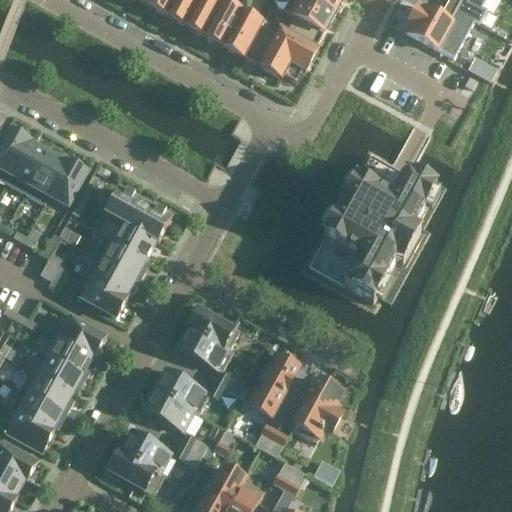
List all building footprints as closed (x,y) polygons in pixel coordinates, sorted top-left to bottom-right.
[(146,8),(165,18),(175,0),(150,0),(147,6),(146,8)] [(175,0),(165,18),(185,29),(200,0),(175,0)] [(200,0),(185,29),(204,40),(223,6),(212,0),(200,0)] [(289,0),(283,13),(295,20),(324,36),(335,16),(306,0),(289,0)] [(306,0),(335,16),(343,0),(306,0)] [(452,0),(448,10),(479,27),(487,13),(482,11),(487,0),(452,0)] [(204,40),(223,50),(242,16),(223,6),(204,40)] [(419,9),(404,35),(453,62),(473,25),(478,28),(479,27),(448,10),(441,21),(419,9)] [(244,60),(260,29),(261,27),(242,16),(223,50),(243,61),(244,60)] [(260,29),(244,60),(260,69),(259,70),(281,82),(283,79),(295,85),(302,73),(304,75),(316,53),(315,52),(324,36),(295,20),(286,36),(279,32),(276,38),(260,29)] [(444,63),(439,71),(457,83),(462,76),(444,63)] [(0,184),(6,188),(29,146),(31,144),(10,133),(0,150),(0,184)] [(6,188),(24,198),(47,156),(29,146),(6,188)] [(44,209),(49,201),(47,200),(66,166),(47,156),(24,198),(44,209)] [(370,158),(308,271),(373,307),(395,266),(402,270),(419,239),(413,235),(435,194),(408,179),(402,176),(370,158)] [(47,200),(49,201),(67,211),(87,175),(67,164),(66,166),(47,200)] [(93,191),(99,181),(92,178),(87,187),(93,191)] [(88,200),(93,191),(87,187),(82,197),(88,200)] [(171,222),(119,193),(105,218),(122,227),(155,245),(157,247),(171,222)] [(83,210),(88,200),(82,197),(77,206),(83,210)] [(78,219),(83,210),(77,206),(71,216),(78,219)] [(122,227),(113,244),(146,263),(155,245),(122,227)] [(58,240),(65,244),(70,234),(64,230),(58,240)] [(13,241),(22,246),(26,240),(16,235),(13,241)] [(26,240),(22,246),(32,252),(35,245),(26,240)] [(104,240),(93,259),(139,285),(146,273),(141,271),(146,263),(113,244),(104,240)] [(46,267),(57,273),(58,274),(63,264),(51,257),(46,267)] [(82,279),(91,284),(92,282),(125,300),(129,294),(133,296),(139,285),(93,259),(82,279)] [(57,273),(46,267),(39,279),(51,285),(57,273)] [(92,282),(91,284),(81,303),(116,322),(127,302),(125,300),(92,282)] [(185,332),(186,332),(228,355),(239,335),(210,319),(211,317),(195,308),(187,324),(189,325),(185,332)] [(2,317),(11,322),(14,315),(6,311),(2,317)] [(11,322),(22,328),(26,322),(14,315),(11,322)] [(59,342),(92,360),(94,361),(105,341),(70,321),(59,342)] [(26,322),(22,328),(34,334),(37,328),(26,322)] [(178,352),(221,376),(221,375),(223,376),(233,358),(228,355),(186,332),(182,341),(184,342),(178,352)] [(59,342),(49,360),(86,381),(92,370),(88,367),(92,360),(59,342)] [(3,348),(0,353),(0,358),(4,361),(9,351),(3,348)] [(251,366),(259,371),(266,359),(257,354),(251,366)] [(248,409),(270,421),(298,371),(290,366),(291,364),(279,357),(278,359),(275,358),(248,409)] [(49,360),(39,378),(38,379),(71,397),(76,390),(80,392),(86,381),(49,360)] [(30,374),(19,393),(65,418),(71,407),(67,405),(71,397),(38,379),(39,378),(30,374)] [(198,418),(208,400),(208,399),(208,398),(166,375),(160,385),(158,384),(153,393),(193,416),(198,418)] [(223,376),(221,375),(221,376),(215,387),(225,393),(242,402),(248,390),(223,376)] [(291,433),(316,447),(323,433),(330,437),(342,416),(335,412),(337,408),(335,406),(342,395),(339,394),(341,391),(328,384),(327,387),(319,382),(291,433)] [(208,399),(208,400),(218,405),(225,393),(215,387),(208,398),(208,399)] [(8,413),(17,418),(18,416),(51,434),(55,427),(59,430),(65,418),(19,393),(8,413)] [(193,416),(153,393),(148,402),(150,403),(144,414),(182,435),(193,416)] [(18,416),(17,418),(7,437),(42,456),(53,435),(51,434),(18,416)] [(254,449),(265,455),(276,434),(266,428),(254,449)] [(213,454),(224,460),(236,439),(225,433),(213,454)] [(276,434),(265,455),(276,461),(287,440),(276,434)] [(124,446),(119,454),(160,476),(170,457),(132,436),(126,447),(124,446)] [(187,437),(181,449),(201,460),(208,448),(187,437)] [(0,470),(24,484),(26,485),(37,464),(2,445),(1,446),(0,445),(0,470)] [(201,460),(181,449),(174,461),(194,472),(201,460)] [(160,476),(119,454),(118,453),(114,460),(112,459),(103,475),(119,484),(121,481),(153,500),(165,479),(160,476)] [(273,487),(283,493),(295,472),(285,466),(273,487)] [(0,470),(0,492),(14,501),(24,484),(0,470)] [(227,511),(242,486),(245,481),(244,480),(243,481),(223,470),(200,511),(227,511)] [(295,472),(283,493),(294,500),(306,478),(295,472)] [(242,486),(227,511),(253,511),(262,497),(242,486)] [(175,502),(184,507),(190,495),(182,491),(175,502)] [(11,511),(17,502),(14,501),(0,492),(0,511),(11,511)]
